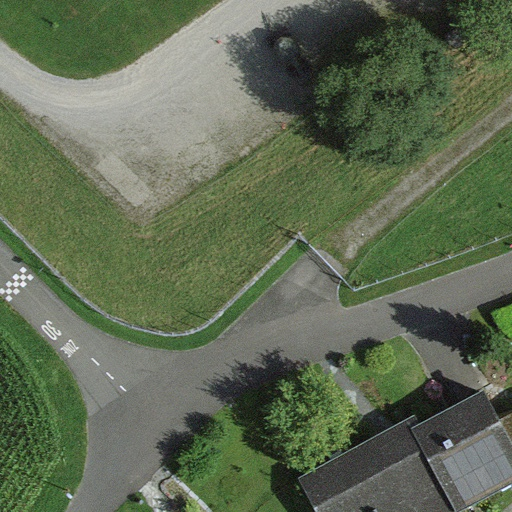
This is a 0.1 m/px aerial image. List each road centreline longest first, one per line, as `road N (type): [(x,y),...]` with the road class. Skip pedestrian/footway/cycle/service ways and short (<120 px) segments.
road 1 (residential): [(83,511),(176,418),(261,350),(511,268)]
road 2 (track): [(0,249),(176,418)]
